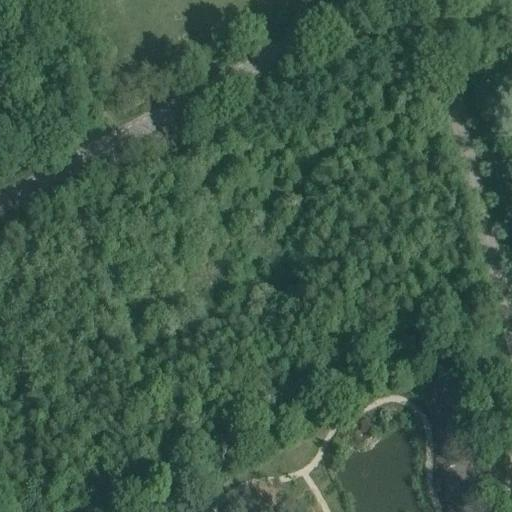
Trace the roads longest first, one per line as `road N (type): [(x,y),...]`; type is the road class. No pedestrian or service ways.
road 1 (unclassified): [(0,205),(369,0)]
road 2 (unclassified): [(511,331),(428,0)]
